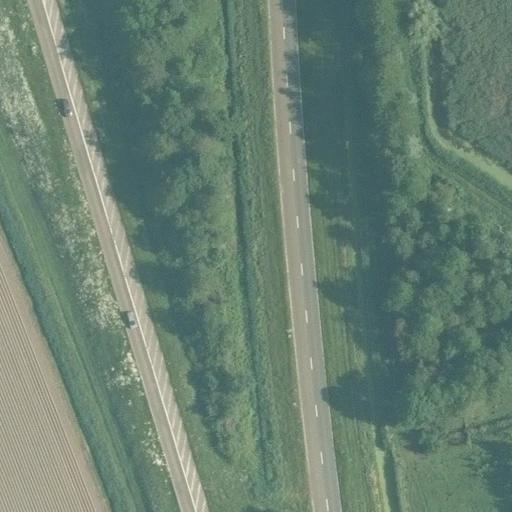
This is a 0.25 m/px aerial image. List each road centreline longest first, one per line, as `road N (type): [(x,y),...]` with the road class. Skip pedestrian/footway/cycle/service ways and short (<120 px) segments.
road 1 (motorway): [(33,0),(185,511)]
road 2 (motorway): [(324,511),(277,0)]
road 3 (track): [(408,0),(420,152),(511,209)]
